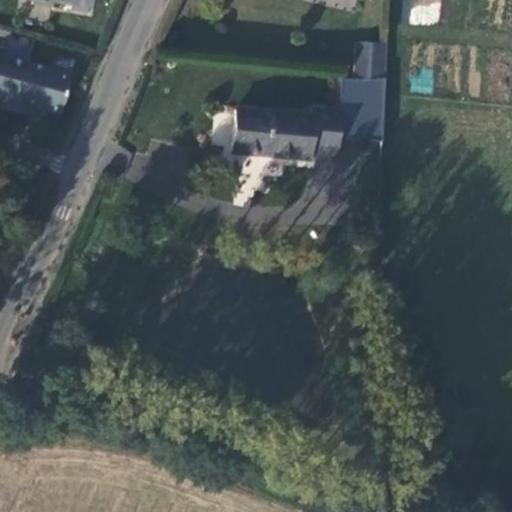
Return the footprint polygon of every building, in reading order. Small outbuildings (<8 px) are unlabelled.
[(92,9),(95,10),(96,0),(34,0),(34,1),(37,2),(36,6),(57,9),(57,5),(76,7),(75,12),(92,14),(92,9)] [(422,0),(421,8),(411,7),(410,22),(438,25),(440,0),(422,0)] [(76,77),(0,56),(0,100),(7,102),(4,111),(38,120),(40,110),(66,117),(76,77)] [(397,63),(378,63),(377,76),(396,78),(397,63)] [(377,76),(376,101),(394,103),(396,78),(377,76)] [(371,139),(376,101),(350,98),(346,133),(345,136),(371,139)] [(366,176),(379,178),(376,101),(371,139),(366,176)] [(379,178),(391,178),(394,103),(376,101),(379,178)] [(340,178),(345,136),(346,133),(318,131),(317,139),(239,131),(235,173),(315,181),(316,175),(340,178)]
